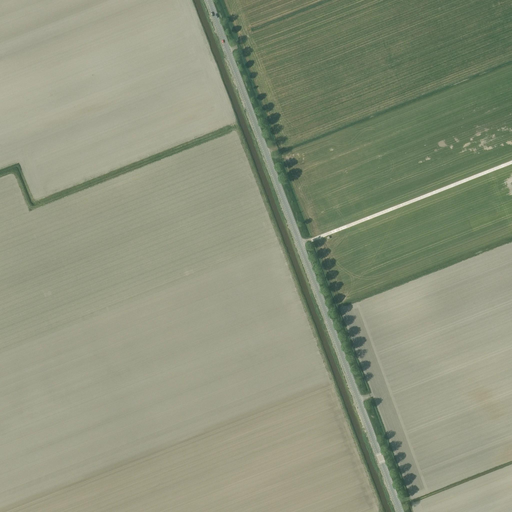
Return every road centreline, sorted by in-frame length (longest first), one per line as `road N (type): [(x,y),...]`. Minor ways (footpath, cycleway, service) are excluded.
road 1 (tertiary): [(400,511),(209,0)]
road 2 (track): [(301,245),(511,162)]
road 3 (track): [(358,0),(228,49)]
